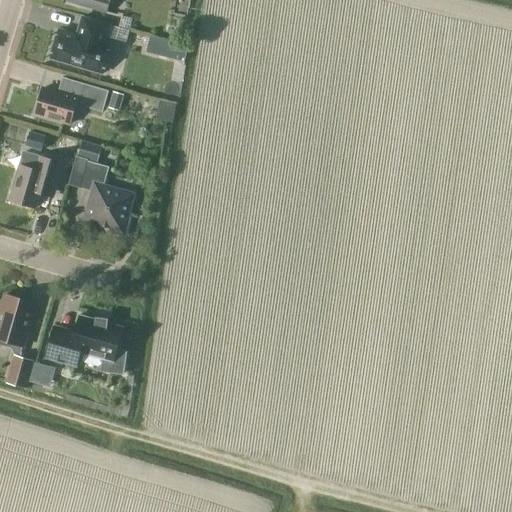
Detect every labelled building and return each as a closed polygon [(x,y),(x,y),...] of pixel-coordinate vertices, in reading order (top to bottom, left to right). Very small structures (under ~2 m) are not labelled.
[(67,0),(67,1),(106,12),(109,0),(67,0)] [(103,42),(108,25),(81,17),(76,35),(59,30),(50,59),(101,73),(109,44),(103,42)] [(187,46),(151,37),(147,53),(183,62),(187,46)] [(102,112),(108,91),(81,83),(76,98),(42,88),(34,114),(69,124),(73,109),(83,112),(85,107),(102,112)] [(119,111),(124,94),(112,91),(107,107),(119,111)] [(175,104),(158,101),(155,119),(172,123),(175,104)] [(29,132),(26,146),(41,150),(45,136),(29,132)] [(77,141),(61,136),(58,148),(74,153),(77,141)] [(95,163),(100,145),(81,140),(77,154),(76,154),(68,185),(93,192),(84,221),(105,227),(104,230),(123,235),(128,216),(126,215),(132,195),(103,187),(108,167),(95,163)] [(53,196),(62,163),(23,152),(9,200),(35,207),(39,192),(53,196)] [(23,346),(35,304),(4,295),(0,309),(0,344),(10,347),(11,343),(23,346)] [(96,321),(80,316),(75,333),(54,327),(45,357),(76,366),(80,352),(103,358),(101,371),(122,374),(125,352),(116,349),(122,328),(106,324),(107,319),(96,318),(96,321)] [(26,389),(34,360),(13,354),(5,383),(26,389)]
